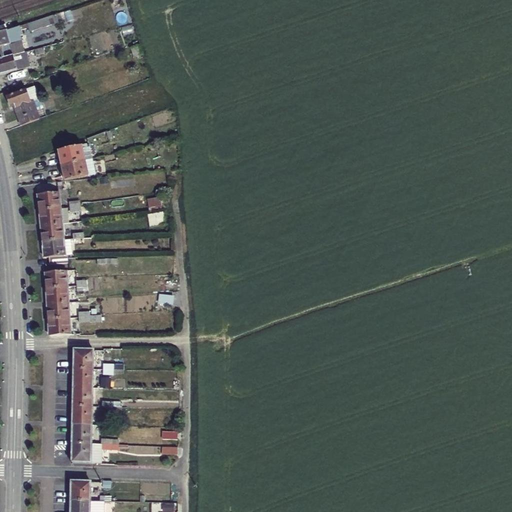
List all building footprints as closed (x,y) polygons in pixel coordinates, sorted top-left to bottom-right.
[(64,22),(60,13),(28,23),(30,29),(64,22)] [(0,31),(0,60),(28,53),(19,26),(0,31)] [(32,59),(31,52),(28,53),(0,60),(0,73),(31,66),(30,59),(32,59)] [(17,103),(19,108),(32,104),(46,99),(40,84),(7,95),(11,106),(17,103)] [(39,121),(32,104),(19,108),(26,126),(39,121)] [(59,151),(63,166),(93,160),(90,147),(88,147),(88,144),(59,151)] [(95,171),(93,160),(63,166),(66,180),(94,175),(93,171),(95,171)] [(71,183),(56,184),(56,191),(71,190),(71,183)] [(165,201),(163,193),(150,195),(151,203),(165,201)] [(41,196),(43,213),(62,211),(60,194),(41,196)] [(44,228),(63,225),(62,211),(43,213),(44,228)] [(163,213),(148,214),(149,227),(165,225),(163,213)] [(44,228),(46,243),(65,242),(63,225),(44,228)] [(67,265),(65,242),(46,243),(48,259),(52,259),(53,266),(67,265)] [(49,274),(50,289),(70,288),(69,272),(49,274)] [(175,281),(163,278),(161,285),(173,289),(175,281)] [(50,289),(51,306),(71,304),(70,288),(50,289)] [(159,295),(158,304),(173,306),(174,296),(159,295)] [(71,304),(51,306),(53,321),(72,320),(71,304)] [(72,320),(53,321),(54,338),(73,337),(72,320)] [(74,350),(74,371),(93,371),(94,349),(74,350)] [(104,366),(104,371),(113,371),(123,371),(123,359),(113,359),(113,361),(110,361),(110,367),(104,366)] [(93,371),(74,371),(73,389),(93,389),(93,371)] [(73,389),(73,407),(92,407),(93,389),(73,389)] [(92,407),(73,407),(73,426),(92,427),(92,407)] [(91,446),(92,427),(73,426),(72,445),(91,446)] [(72,445),(72,464),(90,464),(90,465),(100,465),(100,450),(117,451),(117,447),(102,446),(91,446),(72,445)] [(71,481),(70,499),(89,500),(90,481),(71,481)] [(100,500),(89,500),(70,499),(70,511),(100,511),(100,505),(110,506),(110,500),(100,500)]
